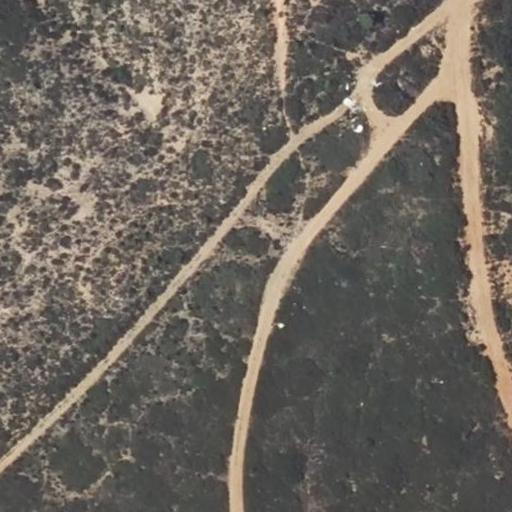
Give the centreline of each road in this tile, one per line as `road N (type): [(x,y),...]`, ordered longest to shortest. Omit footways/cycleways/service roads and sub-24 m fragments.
road 1 (track): [(0,470),(360,78)]
road 2 (track): [(237,511),(239,424),(274,287),(319,209),(392,121)]
road 3 (track): [(469,198),(471,116),(458,88),(438,83),(392,121),(372,113),(360,78),(375,56),(447,0)]
road 4 (track): [(469,198),(486,342),(511,405)]
